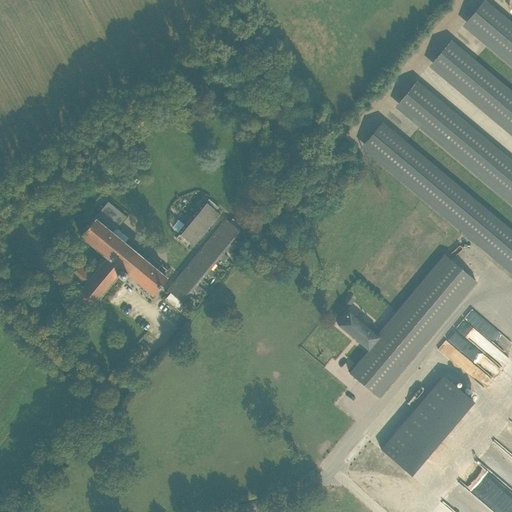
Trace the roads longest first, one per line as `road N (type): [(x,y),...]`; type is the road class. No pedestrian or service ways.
road 1 (unknown): [(511,287),(455,310),(331,466),(384,511)]
road 2 (unclassified): [(12,511),(168,328)]
road 3 (unknown): [(411,511),(511,374)]
